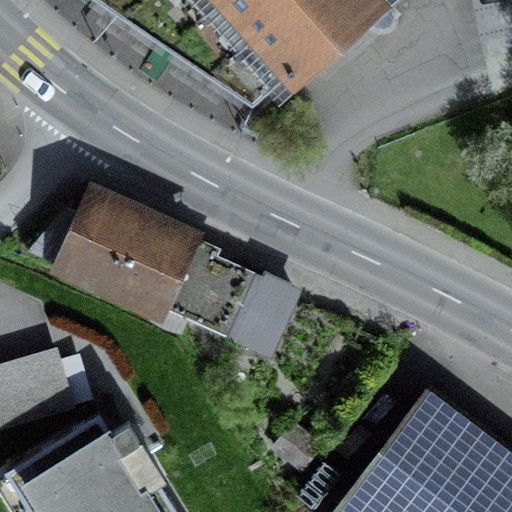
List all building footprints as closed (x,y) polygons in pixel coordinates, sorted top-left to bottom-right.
[(239,0),(318,86),(412,0),(239,0)] [(93,181),(58,260),(160,305),(164,295),(223,321),(248,267),(190,241),(196,227),(93,181)] [(511,511),(511,454),(511,453),(429,392),(337,507),(342,511),(511,511)] [(0,464),(29,511),(174,511),(104,399),(0,463),(0,464)] [(317,450),(287,425),(264,453),(295,477),(317,450)]
